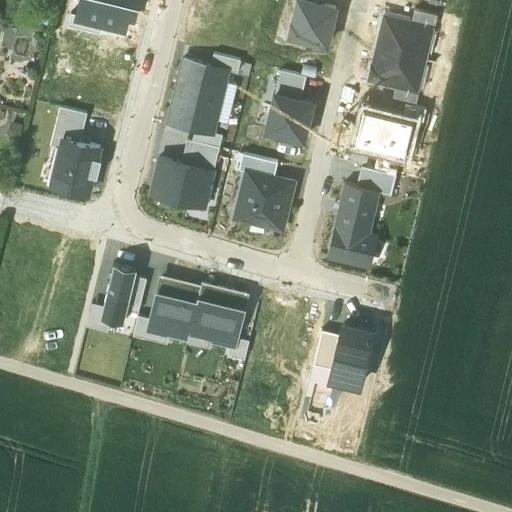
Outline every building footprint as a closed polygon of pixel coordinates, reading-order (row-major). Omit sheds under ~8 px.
[(125,25),(131,0),(81,0),(78,13),(105,20),(125,25)] [(295,0),(287,33),(327,43),(337,4),(324,1),(318,0),(295,0)] [(71,11),(68,24),(102,33),(105,20),(78,13),(71,11)] [(228,69),(184,57),(176,89),(220,100),(228,69)] [(306,75),(282,69),(276,92),(300,98),(306,75)] [(220,100),(176,89),(168,121),(212,132),(220,100)] [(267,129),(303,139),(312,102),(300,98),(276,92),(267,129)] [(404,101),(401,115),(414,118),(414,119),(424,122),(427,106),(404,101)] [(80,141),(87,112),(60,106),(50,144),(56,145),(59,136),(80,141)] [(363,106),(354,142),(379,148),(401,152),(406,154),(414,119),(414,118),(401,115),(363,106)] [(101,146),(80,141),(59,136),(56,145),(48,183),(89,193),(93,176),(96,176),(101,158),(98,157),(101,146)] [(186,138),(182,162),(213,170),(219,147),(186,138)] [(401,152),(379,148),(374,168),(396,173),(401,152)] [(273,175),(277,161),(241,152),(237,166),(243,168),(273,175)] [(160,157),(150,192),(204,206),(213,170),(160,157)] [(362,165),(357,184),(379,190),(391,192),(396,173),(374,168),(362,165)] [(294,180),(273,175),(243,168),(232,215),(282,228),(294,180)] [(327,255),(365,265),(373,232),(369,231),(379,190),(357,184),(345,181),(327,255)] [(127,309),(134,275),(136,267),(114,262),(101,316),(124,322),(127,309)] [(127,309),(139,312),(144,288),(147,277),(134,275),(127,309)] [(158,291),(151,317),(148,330),(187,339),(189,332),(200,285),(161,276),(158,291)] [(200,285),(189,332),(234,343),(246,293),(201,282),(200,285)] [(144,288),(139,312),(137,314),(151,317),(158,291),(144,288)] [(341,334),(332,368),(330,378),(359,385),(372,330),(343,324),(341,334)] [(312,363),(332,368),(341,334),(321,329),(312,363)]
